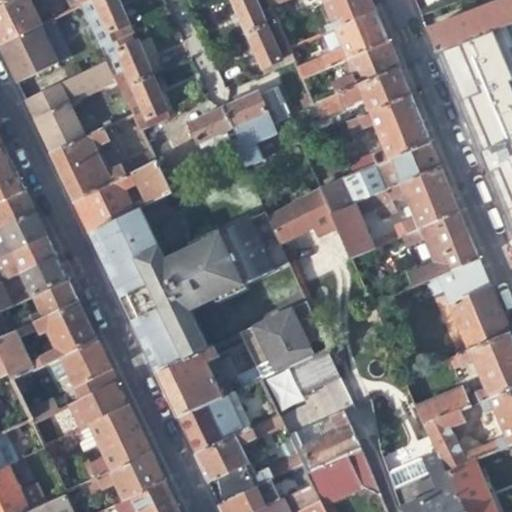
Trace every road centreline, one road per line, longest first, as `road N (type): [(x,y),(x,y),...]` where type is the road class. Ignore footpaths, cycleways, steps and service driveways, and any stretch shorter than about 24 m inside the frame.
road 1 (residential): [(0,93),(197,511)]
road 2 (residential): [(511,294),(389,0)]
